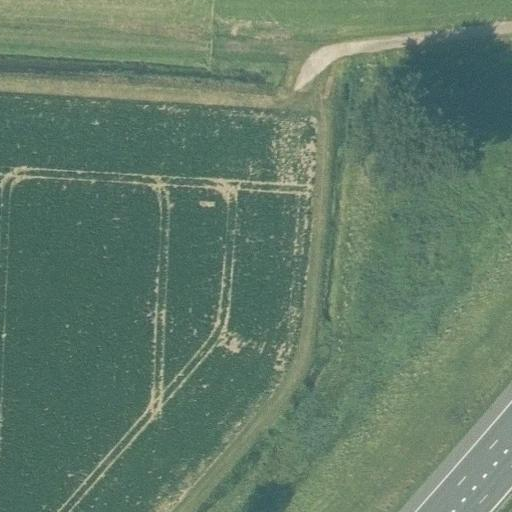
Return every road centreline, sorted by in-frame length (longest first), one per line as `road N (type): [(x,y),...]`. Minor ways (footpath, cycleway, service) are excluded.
road 1 (track): [(304,90),(320,130),(299,358),(175,511)]
road 2 (track): [(317,62),(261,47),(0,33)]
road 3 (track): [(354,511),(511,311)]
road 4 (track): [(304,90),(313,66),(344,47),(511,27)]
